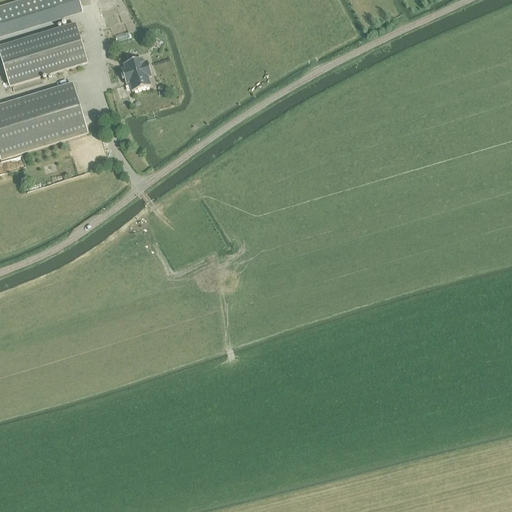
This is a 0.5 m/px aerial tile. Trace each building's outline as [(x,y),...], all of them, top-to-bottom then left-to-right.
[(77,0),(30,0),(0,9),(0,21),(3,30),(80,7),(77,0)] [(0,42),(83,17),(80,7),(3,30),(0,21),(0,42)] [(87,64),(75,25),(0,48),(0,57),(9,87),(87,64)] [(130,34),(115,38),(117,44),(131,39),(130,34)] [(155,39),(151,45),(160,50),(163,44),(155,39)] [(125,70),(122,71),(126,86),(130,85),(132,93),(151,88),(148,79),(152,78),(148,63),(144,65),(143,60),(124,66),(125,70)] [(73,86),(0,108),(0,157),(1,162),(88,134),(73,86)]
